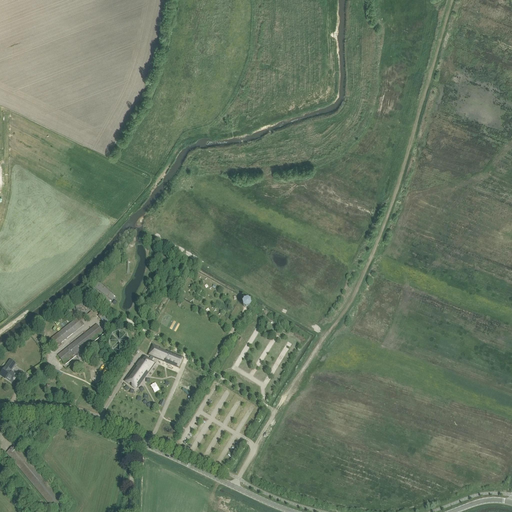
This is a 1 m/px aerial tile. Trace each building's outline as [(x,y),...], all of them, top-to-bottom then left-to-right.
[(116,293),(98,283),(91,295),(110,305),(116,293)] [(250,302),(247,300),(243,301),(242,304),(242,307),(245,309),(249,308),(251,305),(250,302)] [(89,311),(83,304),(76,309),(82,316),(89,311)] [(56,346),(58,345),(60,347),(62,345),(60,343),(83,324),(77,316),(50,339),(56,346)] [(97,324),(58,355),(64,362),(64,363),(75,354),(78,359),(85,354),(81,350),(103,332),(97,324)] [(153,345),(148,355),(151,357),(149,360),(151,361),(154,358),(179,368),(183,358),(168,351),(167,353),(160,350),(160,348),(153,345)] [(134,373),(128,381),(135,386),(141,378),(143,380),(154,365),(155,364),(151,361),(149,360),(145,357),(142,362),(139,360),(131,372),(134,373)] [(11,371),(16,365),(10,361),(1,375),(12,383),(17,376),(11,371)] [(154,393),(159,391),(155,382),(150,384),(154,393)] [(185,392),(177,405),(187,411),(195,398),(192,396),(191,397),(188,395),(188,394),(185,392)] [(52,508),(58,503),(60,506),(63,503),(61,500),(16,445),(7,453),(52,508)] [(35,511),(42,511),(45,510),(39,502),(32,508),(35,511)]
